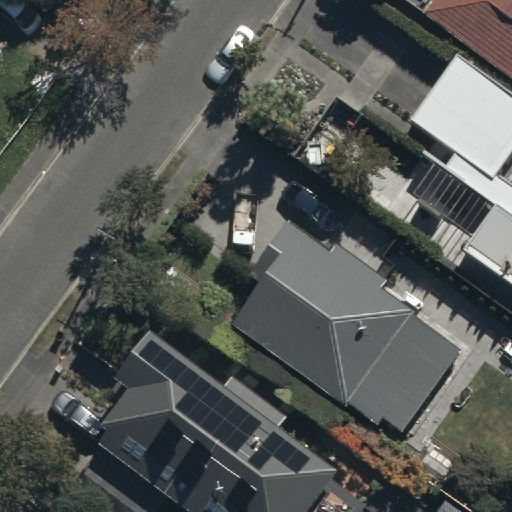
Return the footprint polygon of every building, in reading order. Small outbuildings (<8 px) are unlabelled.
[(511,0),(450,0),(429,29),(511,92),(511,0)] [(511,188),(497,178),(511,158),(511,101),(457,61),(410,126),(454,158),(444,172),(450,177),(433,201),(480,235),(465,256),(511,290),(511,188)] [(420,332),(386,308),(394,297),(343,262),(336,273),(292,242),(257,293),(269,301),(239,343),(380,441),(385,433),(406,448),(462,368),(417,336),(420,332)] [(511,331),(507,328),(481,363),(511,386),(511,331)] [(217,380),(152,333),(146,329),(105,383),(124,397),(71,467),(130,511),(141,511),(160,487),(187,508),(183,511),(348,511),(363,493),(382,507),(405,478),(379,458),(358,485),(268,417),(281,400),(229,363),(217,380)]
